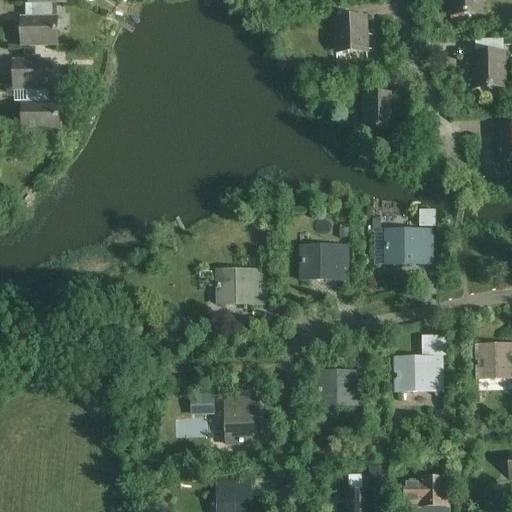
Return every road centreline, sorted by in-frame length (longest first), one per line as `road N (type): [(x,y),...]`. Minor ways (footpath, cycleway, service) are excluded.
road 1 (residential): [(283,511),(288,366),(303,331),(434,318),(511,300)]
road 2 (residential): [(394,0),(451,141),(457,183)]
